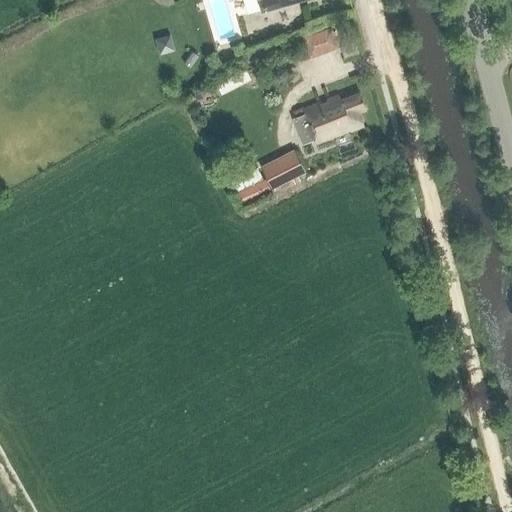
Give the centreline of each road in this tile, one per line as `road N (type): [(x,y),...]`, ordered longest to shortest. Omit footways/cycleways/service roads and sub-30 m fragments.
road 1 (track): [(509,511),(379,0)]
road 2 (tertiary): [(511,172),(468,0)]
